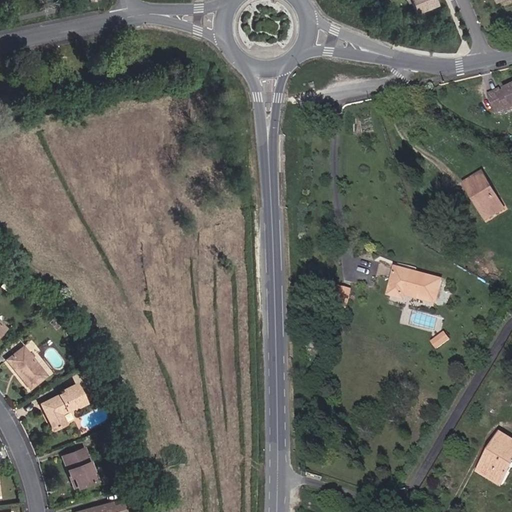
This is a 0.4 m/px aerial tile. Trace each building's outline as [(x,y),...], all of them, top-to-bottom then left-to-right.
[(432,0),(404,0),(406,3),(409,2),(411,7),(413,15),(435,5),(432,0)] [(511,87),(501,93),(500,91),(491,95),(499,113),(507,109),(509,112),(511,110),(511,87)] [(506,210),(484,173),(468,182),(474,192),(471,194),(476,202),(479,200),(490,219),(506,210)] [(474,192),(468,182),(465,184),(471,194),(474,192)] [(490,219),(479,200),(476,202),(487,221),(490,219)] [(437,303),(443,281),(397,268),(389,295),(405,299),(406,295),(437,303)] [(346,309),(351,290),(336,286),(331,306),(346,309)] [(438,348),(450,340),(445,334),(433,342),(438,348)] [(29,389),(45,376),(22,347),(6,360),(29,389)] [(74,408),(84,403),(74,384),(63,390),(64,392),(48,400),(50,405),(43,409),(53,430),(65,424),(60,414),(73,407),(74,408)] [(50,405),(48,400),(40,404),(43,409),(50,405)] [(502,486),(511,470),(511,439),(502,434),(492,452),(495,454),(483,475),(502,486)] [(78,488),(96,481),(83,449),(62,457),(70,478),(73,477),(78,488)] [(483,475),(495,454),(492,452),(479,472),(483,475)] [(124,511),(123,504),(113,507),(111,503),(77,511),(124,511)]
